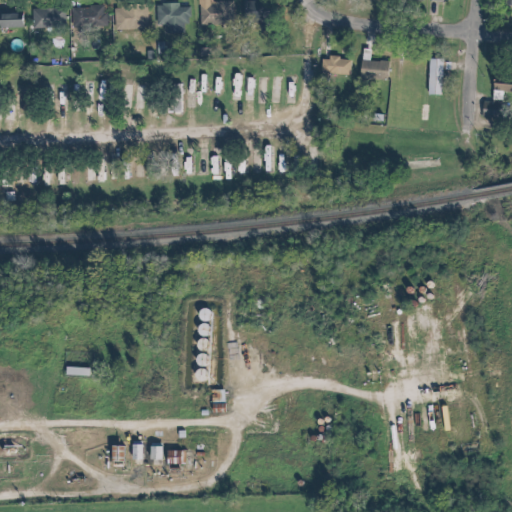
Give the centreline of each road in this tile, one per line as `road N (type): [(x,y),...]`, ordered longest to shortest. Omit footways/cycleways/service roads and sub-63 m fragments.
road 1 (residential): [(0,137),(305,118),(313,14)]
road 2 (residential): [(511,37),(313,14)]
road 3 (residential): [(477,129),(488,0)]
